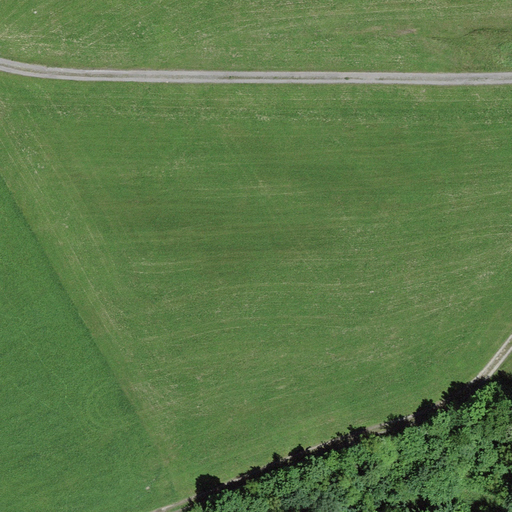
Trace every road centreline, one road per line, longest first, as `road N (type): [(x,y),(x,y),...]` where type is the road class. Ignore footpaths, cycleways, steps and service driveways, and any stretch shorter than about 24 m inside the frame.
road 1 (track): [(511,81),(0,69)]
road 2 (track): [(178,511),(447,417),(511,340)]
